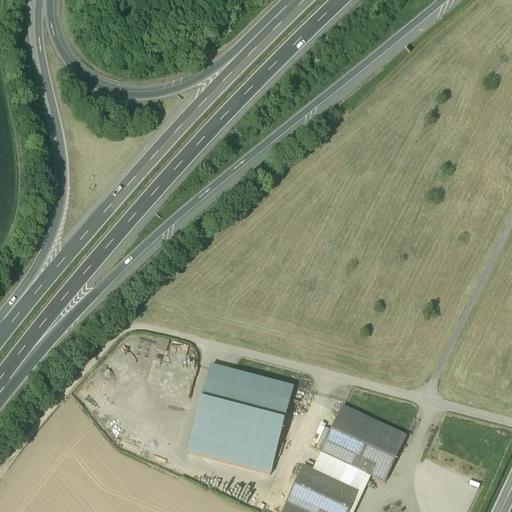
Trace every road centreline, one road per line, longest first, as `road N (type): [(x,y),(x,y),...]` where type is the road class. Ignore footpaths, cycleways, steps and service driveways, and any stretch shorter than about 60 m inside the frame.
road 1 (motorway): [(8,377),(186,209),(443,0)]
road 2 (motorway): [(8,377),(174,166),(342,0)]
road 3 (motorway): [(297,4),(157,151),(0,338)]
road 4 (track): [(334,377),(133,326),(84,370),(0,470)]
road 5 (motorway): [(39,0),(62,197),(47,247),(0,338)]
road 6 (motorway): [(297,4),(191,84),(131,96),(96,86),(71,67),(55,42),(49,0)]
road 7 (track): [(0,254),(20,183),(0,41)]
